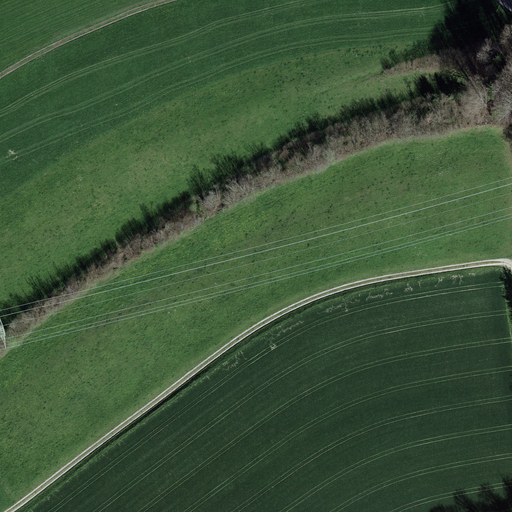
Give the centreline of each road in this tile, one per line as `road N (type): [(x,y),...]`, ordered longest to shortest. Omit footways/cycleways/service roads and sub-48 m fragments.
road 1 (track): [(11,511),(258,330),(317,301),(390,280),(495,261),(511,265)]
road 2 (track): [(0,81),(101,26),(187,0)]
